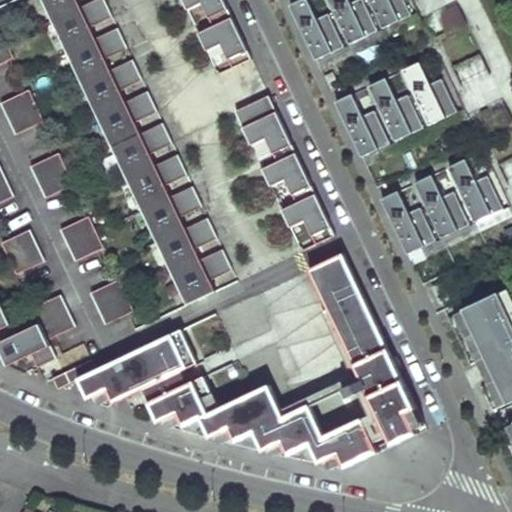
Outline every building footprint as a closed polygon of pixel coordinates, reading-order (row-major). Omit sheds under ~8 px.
[(159,113),(149,92),(127,103),(122,92),(144,81),(134,60),(112,71),(107,60),(129,49),(119,28),(97,39),(91,28),(114,17),(105,0),(96,0),(82,7),(78,0),(43,0),(173,273),(179,280),(184,288),(187,298),(189,305),(217,292),(211,280),(233,270),(225,251),(202,262),(197,251),(219,240),(210,219),(187,230),(182,219),(204,208),(194,188),(172,198),(167,187),(189,177),(179,156),(157,166),(152,155),(174,145),(164,124),(142,134),(137,123),(159,113)] [(252,59),(224,0),(184,0),(189,9),(203,3),(214,27),(200,33),(208,51),(222,44),(233,68),(252,59)] [(345,48),(329,14),(318,20),(309,0),(303,0),(291,6),(317,61),(333,53),(345,48)] [(379,32),(364,0),(359,0),(352,4),(350,0),(329,0),(351,45),(367,37),(379,32)] [(413,16),(405,0),(370,0),(384,29),(401,21),(413,16)] [(405,31),(401,21),(384,29),(389,39),(405,31)] [(0,27),(0,26),(0,65),(15,58),(0,27)] [(372,47),(367,37),(351,45),(356,55),(372,47)] [(338,63),(333,53),(317,61),(322,71),(338,63)] [(459,113),(443,80),(432,85),(421,63),(404,71),(430,126),(447,118),(459,113)] [(425,129),(409,95),(398,100),(388,79),(371,87),(397,142),(413,134),(425,129)] [(30,90),(2,103),(17,135),(45,121),(30,90)] [(391,145),(375,111),(364,117),(354,95),(337,103),(363,158),(379,150),(391,145)] [(273,103),(270,96),(237,112),(245,128),(253,145),(267,138),(278,162),(264,169),(272,186),(286,179),(298,204),(283,210),(292,227),(306,221),(317,245),(336,236),(273,103)] [(451,128),(447,118),(430,126),(435,136),(451,128)] [(418,144),(413,134),(397,142),(401,152),(418,144)] [(384,160),(379,150),(363,158),(367,167),(384,160)] [(60,153),(32,167),(47,198),(75,185),(60,153)] [(504,210),(489,177),(477,181),(467,160),(450,168),(476,223),(492,216),(504,210)] [(1,165),(0,165),(0,203),(15,196),(1,165)] [(471,226),(455,192),(444,197),(433,175),(416,184),(443,239),(459,231),(471,226)] [(437,241),(421,208),(410,213),(400,191),(383,200),(409,255),(425,247),(437,241)] [(497,225),(492,216),(476,223),(481,233),(497,225)] [(62,230),(77,261),(105,248),(90,217),(62,230)] [(31,230),(3,243),(18,274),(46,261),(31,230)] [(464,241),(459,231),(443,239),(447,249),(464,241)] [(430,257),(425,247),(409,255),(413,265),(430,257)] [(398,367),(344,253),(310,269),(363,383),(398,367)] [(120,280),(92,293),(107,324),(135,311),(120,280)] [(451,300),(443,282),(433,287),(441,304),(451,300)] [(511,289),(449,319),(472,366),(488,358),(493,369),(498,381),(482,388),(494,412),(511,403),(511,426),(502,431),(511,451),(511,289)] [(0,338),(3,344),(0,344),(0,347),(9,367),(33,355),(39,368),(48,364),(58,359),(49,340),(77,326),(62,295),(34,309),(42,325),(19,336),(3,304),(0,305),(0,338)] [(145,390),(199,364),(183,330),(98,370),(93,360),(54,379),(59,390),(80,380),(90,401),(109,392),(115,404),(129,398),(145,390)] [(398,367),(363,383),(368,391),(371,398),(405,382),(402,376),(398,367)] [(221,409),(205,376),(151,402),(161,424),(175,417),(181,430),(205,419),(211,430),(228,422),(238,442),(257,433),(263,446),(282,437),(291,456),(310,447),(316,460),(338,450),(347,469),(381,453),(365,418),(327,436),(312,405),(287,417),(272,385),(221,409)] [(405,382),(371,398),(395,449),(429,433),(405,382)]
